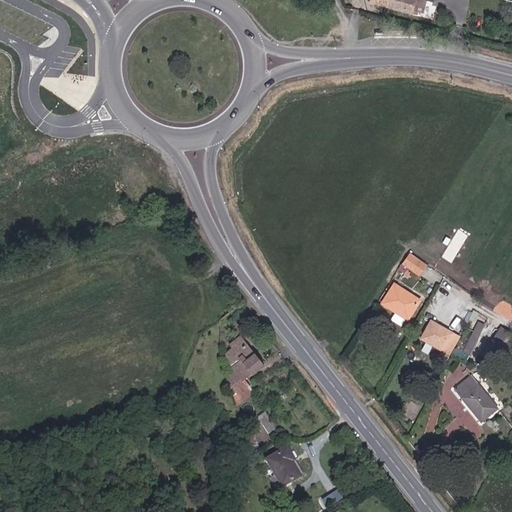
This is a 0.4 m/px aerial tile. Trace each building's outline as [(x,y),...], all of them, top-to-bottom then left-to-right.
[(427,0),(426,0),(389,0),(388,6),(415,13),(415,10),(423,13),(427,0)] [(406,264),(417,272),(424,261),(413,253),(406,264)] [(421,275),(427,263),(424,261),(417,272),(421,275)] [(381,306),(391,312),(404,293),(393,287),(381,306)] [(404,293),(391,312),(396,315),(399,311),(408,317),(418,302),(404,293)] [(429,322),(420,337),(434,344),(432,348),(441,352),(449,336),(441,332),(442,330),(429,322)] [(475,322),(457,351),(465,356),(483,328),(475,322)] [(511,338),(496,328),(485,344),(504,356),(511,343),(511,338)] [(232,386),(229,388),(237,405),(251,395),(249,392),(251,389),(245,381),(264,366),(241,338),(227,348),(229,351),(226,355),(230,366),(235,373),(227,378),(227,381),(229,381),(232,386)] [(475,372),(455,386),(480,417),(499,402),(475,372)] [(266,412),(259,416),(269,431),(275,428),(266,412)] [(281,453),(265,461),(280,489),(300,477),(294,465),(288,468),(281,453)] [(336,489),(322,501),(328,508),(342,497),(336,489)]
